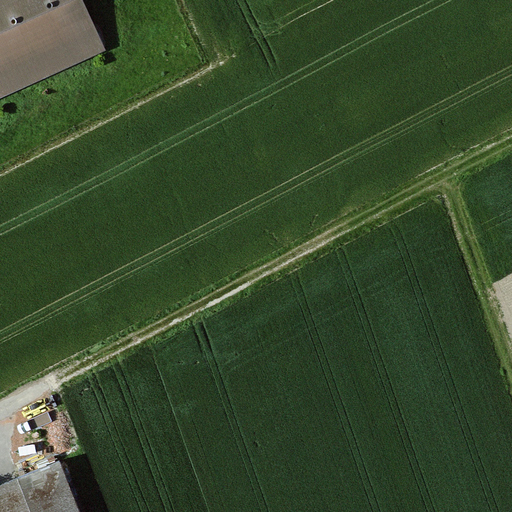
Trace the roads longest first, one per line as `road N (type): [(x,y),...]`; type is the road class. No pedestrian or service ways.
road 1 (residential): [(0,403),(436,179)]
road 2 (track): [(511,388),(436,179),(511,141)]
